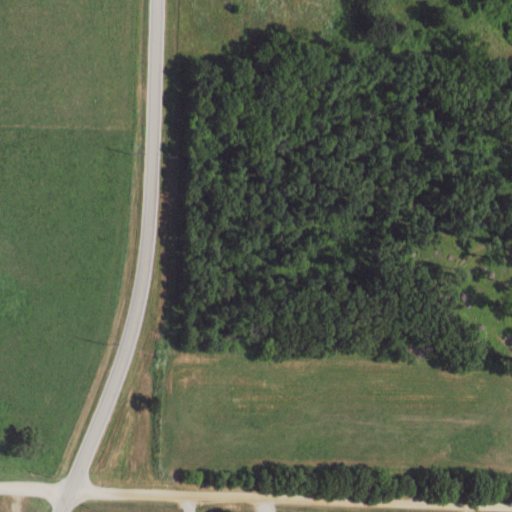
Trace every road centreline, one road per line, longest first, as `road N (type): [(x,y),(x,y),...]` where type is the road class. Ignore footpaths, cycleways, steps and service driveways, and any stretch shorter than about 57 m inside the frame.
road 1 (residential): [(59,511),(142,298),(155,0)]
road 2 (residential): [(511,503),(181,493)]
road 3 (residential): [(0,487),(181,493)]
